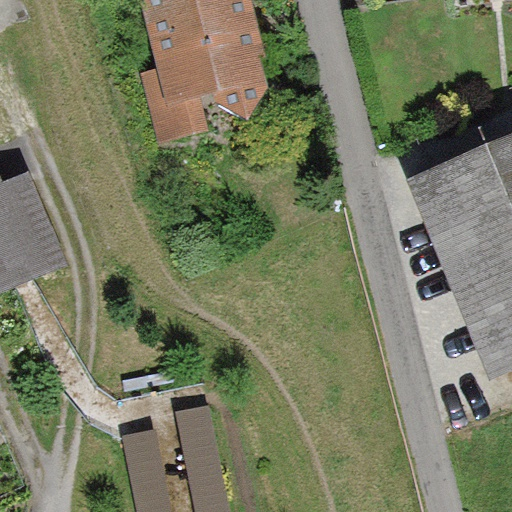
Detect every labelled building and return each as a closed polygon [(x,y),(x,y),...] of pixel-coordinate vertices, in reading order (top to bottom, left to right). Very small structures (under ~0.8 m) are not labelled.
[(265,56),(252,0),(138,0),(155,70),(141,74),(152,119),(204,108),(215,104),(249,126),(255,117),(262,121),(279,94),(270,55),(265,56)] [(204,108),(152,119),(158,148),(210,136),(204,108)] [(511,142),(408,186),(491,384),(511,374),(511,142)] [(0,182),(0,304),(71,274),(29,178),(3,189),(0,182)] [(230,511),(210,409),(176,415),(195,511),(230,511)] [(172,511),(157,433),(123,439),(137,511),(172,511)]
